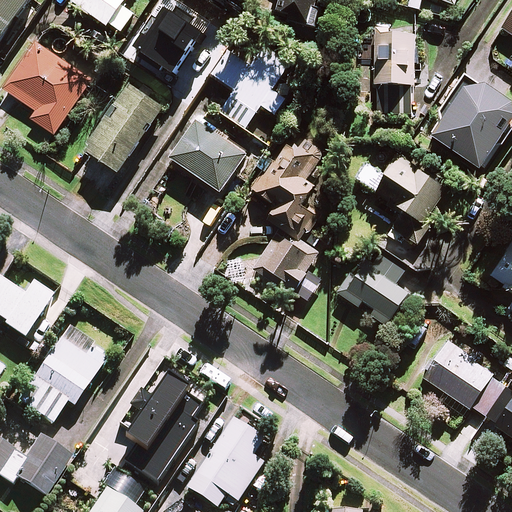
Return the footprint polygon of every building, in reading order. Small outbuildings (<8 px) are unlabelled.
[(0,0),(0,47),(33,0),(0,0)] [(70,0),(109,28),(112,24),(121,32),(134,15),(123,6),(127,0),(70,0)] [(278,0),(282,1),(279,13),(290,16),(288,20),(318,30),(324,9),(319,8),(321,0),(278,0)] [(171,4),(160,20),(155,17),(133,51),(162,70),(164,67),(180,76),(210,29),(171,4)] [(511,15),(503,29),(511,35),(511,15)] [(418,37),(378,35),(374,115),(414,117),(418,37)] [(257,59),(234,44),(212,76),(236,92),(222,114),(247,130),(263,107),(277,116),(288,100),(274,91),(291,65),(264,48),(257,59)] [(91,84),(34,46),(5,89),(38,112),(33,120),(56,135),(91,84)] [(439,104),(442,107),(441,121),(431,136),(480,169),(496,146),(501,149),(511,132),(511,99),(478,76),(474,82),(465,76),(457,88),(452,85),(439,104)] [(164,109),(132,87),(89,151),(121,173),(164,109)] [(249,154),(200,122),(174,161),(233,199),(244,181),(235,175),(249,154)] [(288,222),(286,226),(309,240),(323,215),(306,204),(316,187),(308,182),(326,153),(290,131),(277,153),(253,190),(279,206),(274,213),(288,222)] [(378,197),(387,202),(385,206),(399,215),(391,228),(419,244),(434,217),(430,215),(448,184),(399,155),(386,177),(368,166),(359,181),(380,193),(378,197)] [(316,292),(301,284),(317,256),(279,235),(260,267),(298,289),(294,295),(309,303),(316,292)] [(511,244),(491,276),(511,289),(511,304),(509,308),(511,310),(511,244)] [(338,293),(361,308),(364,303),(374,309),(371,314),(387,325),(408,293),(396,285),(406,270),(380,253),(373,265),(361,258),(338,293)] [(31,299),(4,281),(0,285),(0,318),(11,327),(10,329),(30,343),(60,300),(39,286),(31,299)] [(413,353),(425,334),(414,327),(402,346),(413,353)] [(100,346),(75,329),(24,405),(59,429),(73,407),(79,412),(112,364),(96,353),(100,346)] [(511,389),(448,343),(425,375),(423,378),(469,411),(471,408),(511,437),(511,389)] [(0,386),(10,371),(0,364),(0,386)] [(151,396),(131,426),(179,458),(200,428),(151,396)] [(269,444),(237,423),(191,493),(220,511),(224,511),(232,500),(242,507),(269,467),(258,460),(269,444)] [(79,460),(45,438),(30,460),(0,440),(0,477),(17,489),(22,482),(51,501),(79,460)] [(141,511),(112,492),(98,511),(141,511)]
